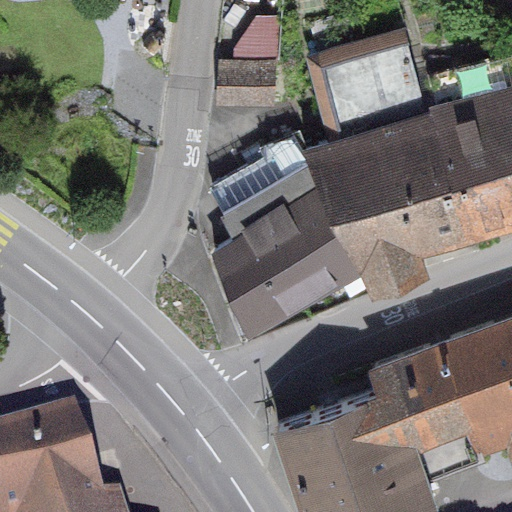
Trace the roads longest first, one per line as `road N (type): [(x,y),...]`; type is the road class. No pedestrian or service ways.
road 1 (residential): [(511,260),(318,335),(183,414)]
road 2 (residential): [(203,0),(173,214),(98,322)]
road 3 (residential): [(98,322),(65,362),(0,397)]
road 4 (secondary): [(183,414),(98,322)]
road 5 (secondary): [(98,322),(0,247)]
road 6 (secondary): [(256,511),(183,414)]
